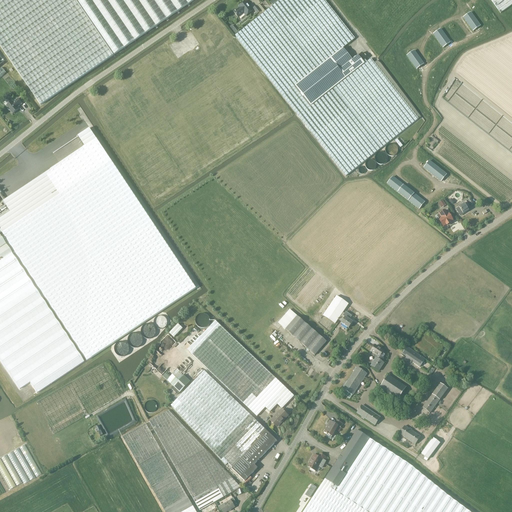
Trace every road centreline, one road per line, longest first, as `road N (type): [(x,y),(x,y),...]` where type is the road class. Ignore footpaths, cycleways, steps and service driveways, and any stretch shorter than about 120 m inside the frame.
road 1 (tertiary): [(254,511),(365,333),(425,273),(511,211)]
road 2 (unclassified): [(211,0),(0,154)]
